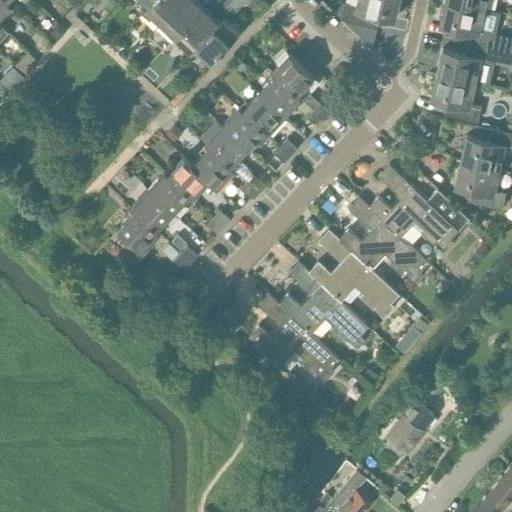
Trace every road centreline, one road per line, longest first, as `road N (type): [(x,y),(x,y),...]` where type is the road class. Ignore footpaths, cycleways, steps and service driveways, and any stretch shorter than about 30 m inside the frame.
road 1 (residential): [(383,82),(397,96),(203,302)]
road 2 (tertiary): [(428,511),(511,413)]
road 3 (residential): [(295,0),(383,82)]
